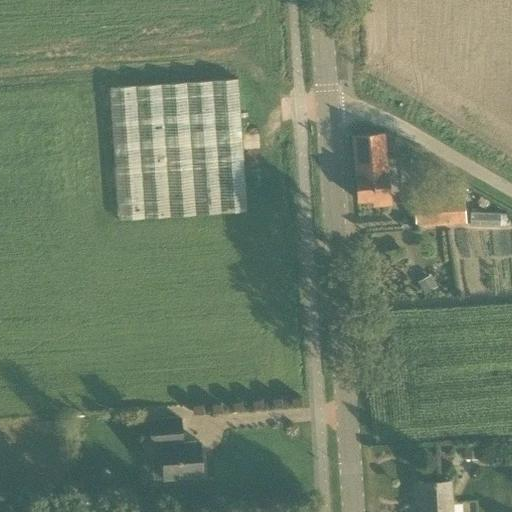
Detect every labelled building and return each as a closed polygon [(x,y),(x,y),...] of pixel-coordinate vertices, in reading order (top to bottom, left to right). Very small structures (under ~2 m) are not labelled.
[(118,220),(227,212),(247,211),(238,79),(109,87),(118,220)] [(355,168),(387,165),(384,133),(352,135),(355,168)] [(390,204),(387,165),(355,168),(358,201),(373,199),(373,205),(390,204)] [(465,197),(444,199),(415,201),(416,225),(466,222),(465,197)] [(467,221),(502,224),(503,213),(468,210),(467,221)] [(431,275),(417,281),(423,293),(437,286),(431,275)] [(180,418),(150,420),(152,446),(161,445),(162,462),(163,478),(202,475),(199,441),(182,442),(180,418)] [(450,511),(449,482),(416,484),(417,504),(421,504),(421,511),(450,511)]
